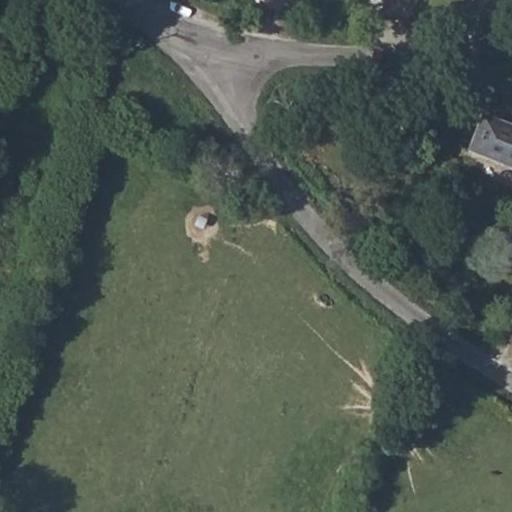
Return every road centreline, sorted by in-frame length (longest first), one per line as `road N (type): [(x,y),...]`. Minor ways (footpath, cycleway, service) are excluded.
road 1 (residential): [(511,381),(414,318),(330,246),(292,202),(206,63)]
road 2 (residential): [(511,49),(206,63)]
